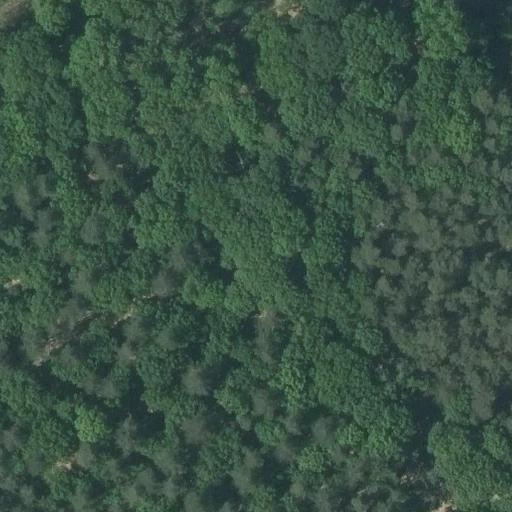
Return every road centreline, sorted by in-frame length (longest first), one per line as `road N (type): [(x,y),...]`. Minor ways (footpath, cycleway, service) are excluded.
road 1 (track): [(511,480),(443,416),(197,102),(147,58)]
road 2 (track): [(506,0),(147,58)]
